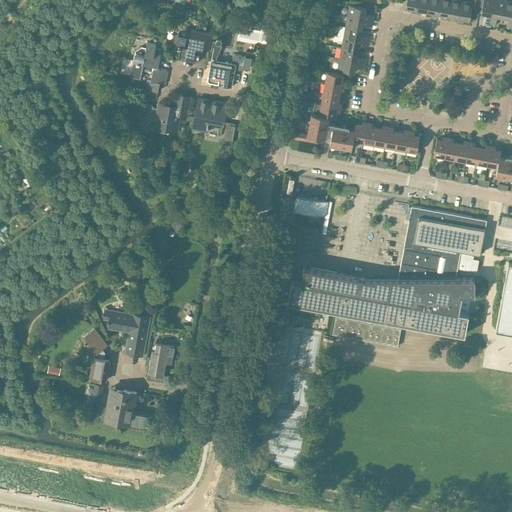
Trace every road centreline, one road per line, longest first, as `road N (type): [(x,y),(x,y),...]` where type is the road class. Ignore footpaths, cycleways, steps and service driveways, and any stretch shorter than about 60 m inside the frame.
road 1 (track): [(108,0),(37,80),(87,173),(89,219),(69,249),(0,284)]
road 2 (tertiary): [(190,504),(213,469),(262,197)]
road 3 (residential): [(431,119),(369,103),(387,20),(511,42)]
road 4 (residential): [(123,368),(139,382),(177,389),(189,383),(227,190)]
road 5 (tertiary): [(271,155),(284,77),(310,0)]
road 6 (residential): [(227,190),(243,102),(194,88),(184,76)]
road 7 (residential): [(271,155),(420,182)]
